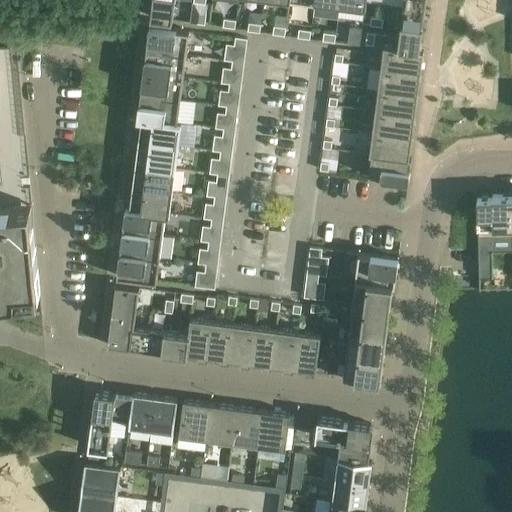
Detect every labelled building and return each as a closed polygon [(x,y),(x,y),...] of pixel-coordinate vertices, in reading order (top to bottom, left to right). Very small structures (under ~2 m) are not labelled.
[(175,0),(153,0),(151,17),(173,20),(175,0)] [(404,0),(398,47),(398,48),(420,51),(420,50),(426,0),(404,0)] [(205,24),(207,12),(199,11),(197,23),(205,24)] [(383,19),(371,17),(370,25),(382,27),(383,19)] [(236,20),(224,18),(223,27),(235,28),(236,20)] [(261,24),(249,22),(248,31),(260,32),(261,24)] [(190,31),(150,25),(147,49),(186,54),(190,31)] [(286,27),(274,26),(273,34),(285,35),(286,27)] [(311,31),(299,29),(298,37),(310,39),(311,31)] [(336,34),(324,32),(323,40),(335,42),(336,34)] [(376,33),(367,32),(366,44),(374,45),(376,33)] [(248,38),(236,37),(234,45),(247,46),(248,38)] [(398,47),(384,45),(381,67),(421,73),(424,50),(420,50),(420,51),(398,48),(398,47)] [(186,54),(147,49),(144,72),(184,77),(186,54)] [(344,54),(335,53),(334,61),(342,62),(344,54)] [(245,62),(233,60),(231,68),(244,70),(245,62)] [(421,73),(381,67),(378,89),(418,94),(421,73)] [(144,72),(141,94),(180,99),(184,77),(144,72)] [(341,76),(333,75),(332,83),(340,84),(341,76)] [(242,84),(230,83),(229,91),(241,92),(242,84)] [(418,94),(378,89),(376,111),(415,116),(418,94)] [(180,99),(141,94),(138,118),(142,118),(142,117),(178,122),(178,121),(181,99),(180,99)] [(338,97),(330,96),(329,105),(337,106),(338,97)] [(239,107),(227,105),(226,113),(238,115),(239,107)] [(415,116),(376,111),(373,132),(412,137),(415,116)] [(142,117),(142,118),(139,140),(179,145),(182,121),(178,121),(178,122),(142,117)] [(335,119),(327,118),(326,126),(334,127),(335,119)] [(236,129),(224,128),(223,136),(235,138),(236,129)] [(373,132),(370,154),(372,154),(410,159),(410,158),(412,137),(373,132)] [(332,140),(324,139),(323,147),(331,148),(332,140)] [(179,145),(139,140),(136,162),(136,163),(176,168),(179,145)] [(233,152),(221,151),(220,159),(232,160),(233,152)] [(410,159),(372,154),(369,176),(409,181),(412,158),(410,158),(410,159)] [(330,162),(321,161),(320,170),(328,171),(330,162)] [(176,168),(136,163),(133,185),(173,190),(176,168)] [(230,175),(218,173),(217,181),(229,183),(230,175)] [(133,185),(130,208),(166,212),(166,213),(170,214),(173,190),(133,185)] [(492,196),(477,197),(479,260),(480,260),(492,260),(492,251),(511,250),(511,194),(492,195),(492,196)] [(227,197),(215,196),(214,204),(226,205),(227,197)] [(130,207),(126,206),(123,230),(163,235),(166,212),(130,208),(130,207)] [(0,297),(40,293),(36,246),(34,246),(34,248),(27,248),(23,212),(0,213),(0,297)] [(224,220),(212,218),(211,226),(223,228),(224,220)] [(163,235),(123,230),(120,252),(160,258),(163,235)] [(221,243),(209,241),(208,249),(220,251),(221,243)] [(322,248),(310,247),(309,255),(321,256),(322,248)] [(160,258),(120,252),(117,276),(157,281),(160,258)] [(399,258),(359,253),(356,280),(357,281),(357,280),(393,284),(395,285),(399,258)] [(218,265),(206,264),(205,272),(217,273),(218,265)] [(319,274),(307,272),(306,281),(318,282),(319,274)] [(357,280),(357,281),(354,303),(390,308),(393,284),(357,280)] [(140,288),(116,285),(108,345),(131,348),(134,326),(135,326),(140,288)] [(194,294),(182,293),(181,301),(193,302),(194,294)] [(238,296),(230,295),(228,303),(237,304),(238,296)] [(216,297),(208,296),(207,304),(215,305),(216,297)] [(259,299),(251,298),(250,306),(258,307),(259,299)] [(174,301),(166,300),(165,312),(173,313),(174,301)] [(280,302),(272,301),(271,309),(279,310),(280,302)] [(320,304),(312,303),(311,311),(319,312),(320,304)] [(390,308),(354,303),(351,327),(387,332),(390,308)] [(302,305),(294,304),(293,312),(301,313),(302,305)] [(208,358),(213,320),(191,317),(189,333),(190,333),(187,355),(197,356),(197,358),(209,360),(209,358),(208,358)] [(235,323),(213,320),(208,358),(209,358),(219,359),(219,361),(230,363),(231,361),(230,361),(235,323)] [(256,326),(235,323),(230,361),(231,361),(240,362),(240,364),(252,365),(252,363),(251,363),(256,326)] [(135,326),(134,326),(131,348),(187,355),(190,333),(189,333),(135,326)] [(277,328),(256,326),(251,363),(252,363),(262,365),(262,367),(273,368),(273,366),(277,328)] [(387,332),(351,327),(347,351),(384,356),(387,332)] [(299,331),(277,328),(273,366),(283,367),(283,369),(295,371),(295,369),(294,369),(299,331)] [(321,334),(299,331),(294,369),(295,369),(305,370),(304,372),(316,374),(316,372),(318,360),(321,334)] [(384,356),(347,351),(344,375),(381,380),(384,356)] [(329,361),(318,360),(316,372),(327,373),(329,361)] [(133,395),(96,391),(89,446),(90,446),(88,462),(100,463),(102,448),(109,449),(113,419),(130,421),(133,395)] [(133,395),(130,421),(129,426),(152,429),(156,395),(134,392),(133,395)] [(178,398),(156,395),(152,429),(174,432),(178,398)] [(211,402),(184,399),(180,435),(207,438),(211,402)] [(237,406),(211,402),(207,438),(233,442),(237,406)] [(264,409),(237,406),(233,442),(259,445),(264,409)] [(291,413),(264,409),(259,445),(286,449),(291,413)] [(308,416),(296,415),(295,426),(307,427),(308,416)] [(374,424),(318,416),(316,436),(341,440),(339,457),(369,461),(374,424)] [(142,452),(126,450),(125,461),(140,463),(142,452)] [(160,456),(148,455),(147,465),(159,466),(160,456)] [(369,461),(342,457),(338,457),(336,479),(369,484),(372,461),(369,461)] [(304,462),(294,461),(293,474),(303,475),(304,462)] [(118,496),(121,466),(86,462),(82,491),(118,496)] [(202,468),(192,467),(190,479),(200,481),(202,468)] [(227,484),(229,471),(219,470),(217,483),(227,484)] [(165,472),(158,471),(156,483),(163,484),(165,472)] [(245,483),(245,475),(232,473),(231,481),(244,483),(245,483)] [(301,488),(303,475),(293,474),(291,486),(301,488)] [(286,490),(287,477),(278,476),(276,488),(286,490)] [(369,484),(336,479),(333,500),(367,504),(369,484)] [(115,511),(118,496),(82,491),(79,511),(115,511)] [(333,500),(331,500),(329,511),(365,511),(367,504),(333,500)]
